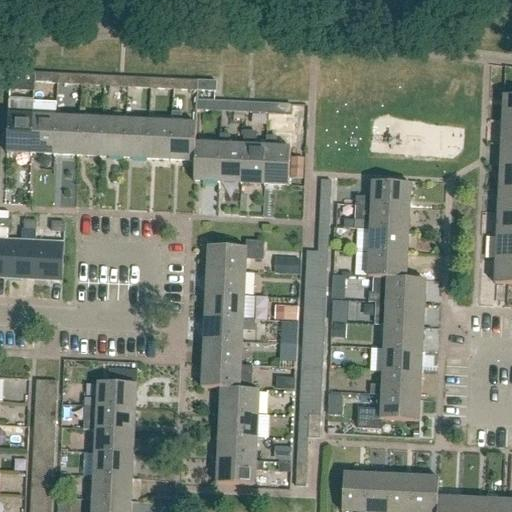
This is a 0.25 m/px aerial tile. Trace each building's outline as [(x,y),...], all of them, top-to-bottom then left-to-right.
[(35,93),(36,85),(36,75),(18,74),(10,74),(9,91),(35,93)] [(59,86),(59,76),(41,75),(41,85),(59,86)] [(82,87),(82,77),(65,76),(64,86),(82,87)] [(105,89),(106,79),(88,78),(88,87),(105,89)] [(129,90),(129,80),(111,79),(111,88),(129,90)] [(152,91),(152,81),(135,80),(134,90),(152,91)] [(175,92),(176,82),(158,81),(157,91),(175,92)] [(199,93),(199,83),(182,82),(181,92),(199,93)] [(199,83),(199,93),(217,94),(217,84),(199,83)] [(503,122),(511,122),(511,98),(504,98),(503,122)] [(223,114),(223,104),(205,103),(205,113),(223,114)] [(31,156),(33,118),(34,105),(10,104),(7,155),(31,156)] [(246,115),(247,105),(228,104),(228,114),(246,115)] [(34,105),(33,118),(31,156),(55,158),(57,119),(57,106),(34,105)] [(269,116),(270,106),(252,105),(251,115),(269,116)] [(275,116),(292,117),(306,118),(306,108),(275,107),(275,116)] [(195,165),(196,145),(197,126),(181,125),(181,114),(172,113),(171,124),(173,124),(171,163),(195,165)] [(78,159),(80,120),(57,119),(55,158),(78,159)] [(101,160),(103,121),(80,120),(78,159),(101,160)] [(124,161),(126,122),(103,121),(101,160),(124,161)] [(148,162),(149,123),(126,122),(124,161),(148,162)] [(511,122),(503,122),(502,145),(511,145),(511,122)] [(173,124),(171,124),(149,123),(148,162),(171,163),(173,124)] [(267,149),(255,148),(255,133),(243,132),(243,148),(244,148),(242,187),(265,188),(267,149)] [(221,137),(221,147),(218,185),(242,187),(244,148),(243,148),(229,147),(230,137),(221,137)] [(267,149),(265,188),(289,189),(291,150),(276,149),(277,140),(267,140),(267,149)] [(218,185),(221,147),(196,145),(195,165),(194,184),(218,185)] [(511,169),(511,145),(502,145),(501,169),(511,169)] [(292,159),(291,179),(303,179),(304,159),(292,159)] [(511,192),(511,169),(501,169),(499,192),(511,192)] [(321,206),(331,207),(332,183),(322,183),(321,206)] [(371,209),(410,211),(411,186),(373,184),(372,200),(356,199),(356,208),(371,209)] [(511,215),(511,192),(499,192),(498,215),(511,215)] [(330,230),(331,207),(321,206),(320,230),(330,230)] [(358,231),(370,232),(409,234),(410,211),(371,209),(371,222),(355,222),(355,231),(358,231)] [(0,230),(9,231),(10,222),(8,222),(9,214),(0,213),(0,230)] [(511,215),(498,215),(497,238),(511,238),(511,215)] [(355,231),(355,222),(345,221),(344,231),(355,231)] [(25,223),(24,232),(36,233),(36,232),(37,223),(25,223)] [(52,233),(65,234),(65,225),(52,224),(52,233)] [(0,279),(6,280),(8,243),(9,231),(0,230),(0,279)] [(328,256),(330,230),(320,230),(319,255),(328,256)] [(357,254),(369,255),(370,232),(358,231),(357,254)] [(36,244),(34,281),(63,283),(64,246),(65,234),(52,233),(36,232),(36,233),(36,244)] [(408,257),(409,234),(370,232),(369,255),(408,257)] [(511,238),(497,238),(496,261),(511,262),(511,238)] [(34,281),(36,244),(8,243),(6,280),(34,281)] [(208,273),(247,275),(247,261),(263,262),(264,244),(247,243),(247,251),(209,249),(208,273)] [(368,278),(369,255),(357,254),(355,278),(368,278)] [(328,256),(319,255),(308,255),(307,266),(328,267),(328,256)] [(407,282),(408,257),(369,255),(368,278),(368,280),(373,280),(407,282)] [(301,261),(287,260),(287,275),(300,276),(301,261)] [(511,286),(511,262),(496,261),(495,285),(511,286)] [(327,279),(328,267),(307,266),(307,278),(327,279)] [(245,298),(247,275),(208,273),(207,296),(245,298)] [(327,290),(327,279),(307,278),(306,289),(327,290)] [(426,283),(407,282),(373,280),(373,294),(369,294),(368,304),(376,304),(386,305),(425,307),(426,283)] [(326,302),(327,290),(306,289),(306,301),(326,302)] [(244,322),(245,298),(207,296),(205,320),(244,322)] [(245,298),(244,322),(255,322),(256,299),(245,298)] [(326,313),(326,302),(306,301),(305,312),(326,313)] [(386,305),(376,304),(375,315),(386,315),(386,305)] [(424,330),(425,307),(386,305),(386,315),(375,315),(375,327),(385,328),(424,330)] [(299,309),(285,309),(284,321),(298,322),(299,309)] [(325,325),(326,313),(305,312),(304,324),(325,325)] [(205,320),(204,343),(243,345),(244,332),(256,333),(257,322),(255,322),(244,322),(205,320)] [(325,337),(325,325),(304,324),(304,336),(325,337)] [(423,353),(424,330),(385,328),(384,351),(423,353)] [(324,348),(325,337),(304,336),(303,347),(324,348)] [(242,368),(243,345),(204,343),(203,366),(242,368)] [(323,360),(324,348),(303,347),(303,359),(323,360)] [(422,376),(423,353),(384,351),(383,374),(422,376)] [(295,354),(283,353),(283,369),(294,370),(295,354)] [(323,372),(323,360),(303,359),(302,371),(323,372)] [(252,368),(242,368),(203,366),(202,390),(221,391),(241,392),(242,378),(252,378),(252,368)] [(109,386),(138,387),(138,372),(109,371),(109,386)] [(322,383),(323,372),(302,371),(302,382),(322,383)] [(421,399),(422,376),(383,374),(382,387),(370,386),(370,397),(382,397),(421,399)] [(295,392),(295,380),(279,379),(278,391),(295,392)] [(322,395),(322,383),(302,382),(301,394),(322,395)] [(37,395),(57,396),(58,384),(37,383),(37,395)] [(85,409),(98,409),(136,411),(138,387),(109,386),(99,385),(98,401),(85,400),(85,409)] [(260,393),(241,392),(221,391),(220,416),(259,417),(260,393)] [(321,406),(322,395),(301,394),(300,405),(321,406)] [(57,407),(57,396),(37,395),(36,406),(57,407)] [(420,423),(421,399),(382,397),(381,412),(359,411),(358,430),(382,432),(382,421),(420,423)] [(321,418),(321,406),(300,405),(300,417),(309,418),(321,418)] [(56,419),(57,407),(36,406),(35,418),(56,419)] [(135,434),(136,411),(98,409),(97,424),(84,424),(83,432),(96,433),(135,434)] [(258,441),(259,417),(220,416),(219,439),(258,441)] [(308,443),(308,440),(309,418),(300,417),(299,442),(308,443)] [(56,431),(56,419),(35,418),(35,430),(56,431)] [(319,440),(321,418),(309,418),(308,440),(319,440)] [(55,442),(56,431),(35,430),(34,441),(55,442)] [(134,458),(135,434),(96,433),(95,456),(134,458)] [(257,464),(258,441),(219,439),(218,462),(257,464)] [(55,454),(55,442),(34,441),(34,453),(55,454)] [(307,466),(308,443),(299,442),(297,465),(307,466)] [(291,461),(292,450),(279,449),(279,461),(291,461)] [(54,466),(55,454),(34,453),(33,465),(54,466)] [(133,481),(134,458),(95,456),(94,479),(133,481)] [(265,464),(257,464),(218,462),(217,486),(256,488),(256,472),(264,473),(265,464)] [(54,477),(54,466),(33,465),(33,476),(54,477)] [(306,489),(307,466),(297,465),(296,489),(306,489)] [(366,511),(368,477),(344,475),(342,511),(366,511)] [(53,489),(54,477),(33,476),(32,488),(53,489)] [(389,511),(391,478),(368,477),(366,511),(389,511)] [(413,511),(415,479),(391,478),(389,511),(413,511)] [(132,504),(133,481),(94,479),(93,502),(132,504)] [(437,511),(438,499),(439,480),(415,479),(413,511),(437,511)] [(52,501),(53,489),(32,488),(32,500),(52,501)] [(461,511),(462,500),(438,499),(437,511),(461,511)] [(47,511),(51,511),(52,501),(32,500),(31,511),(47,511)] [(484,511),(485,501),(462,500),(461,511),(484,511)] [(508,511),(509,503),(485,501),(484,511),(508,511)] [(131,511),(132,504),(93,502),(92,511),(131,511)]
